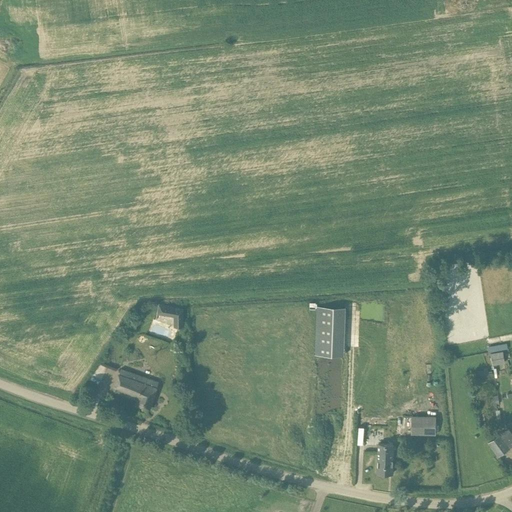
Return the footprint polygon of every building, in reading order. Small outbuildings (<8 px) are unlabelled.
[(158,306),(157,314),(174,317),(174,327),(184,327),(183,308),(172,306),(159,304),(158,306)] [(381,307),(359,306),(356,414),(378,414),(381,307)] [(505,363),(503,351),(490,353),(492,365),(505,363)] [(314,371),(318,371),(318,377),(320,377),(317,435),(320,436),(320,439),(329,439),(329,443),(337,443),(337,439),(340,439),(344,355),(322,354),(322,365),(320,365),(321,357),(315,357),(315,362),(314,361),(314,371)] [(159,381),(122,368),(113,392),(137,400),(136,404),(149,408),(159,381)] [(489,369),(477,371),(478,383),(490,382),(489,369)] [(411,433),(435,434),(436,416),(412,416),(411,433)] [(511,448),(500,434),(487,443),(498,457),(511,448)] [(393,443),(378,443),(378,473),(392,473),(393,443)]
